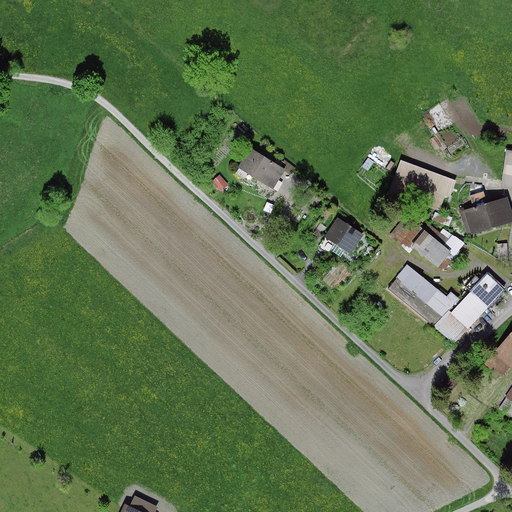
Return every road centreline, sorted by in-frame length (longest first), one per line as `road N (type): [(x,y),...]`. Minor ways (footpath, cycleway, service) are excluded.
road 1 (track): [(414,394),(94,96),(0,73)]
road 2 (track): [(511,485),(414,394)]
road 3 (track): [(414,394),(511,309)]
